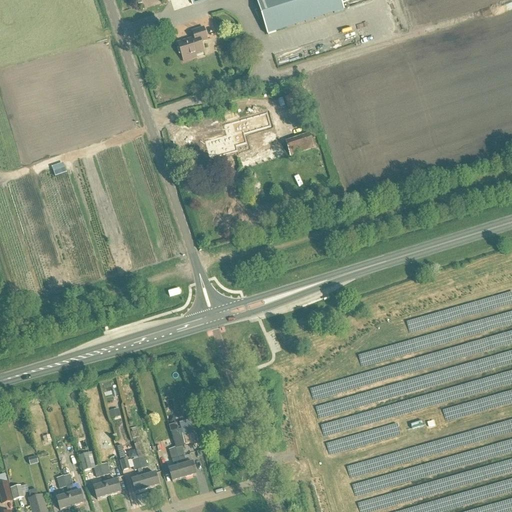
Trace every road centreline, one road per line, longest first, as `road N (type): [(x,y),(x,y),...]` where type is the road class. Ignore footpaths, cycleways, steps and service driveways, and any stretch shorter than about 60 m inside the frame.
road 1 (track): [(16,325),(511,171)]
road 2 (unclassified): [(197,269),(109,0)]
road 3 (unknown): [(145,112),(244,78),(264,36),(335,13)]
road 4 (primary): [(0,384),(212,325)]
road 5 (primary): [(203,315),(0,380)]
road 6 (primary): [(350,273),(511,223)]
road 7 (unclassified): [(265,482),(215,329)]
road 8 (primary): [(215,324),(350,273)]
road 9 (primary): [(350,273),(217,311)]
